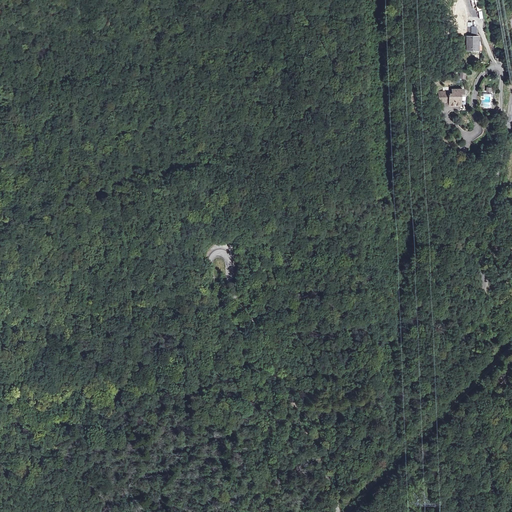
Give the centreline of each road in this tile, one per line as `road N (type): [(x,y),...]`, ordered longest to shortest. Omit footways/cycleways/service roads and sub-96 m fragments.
road 1 (unclassified): [(339,511),(333,481),(237,305),(229,259),(217,250),(210,268),(255,412),(260,511)]
road 2 (unclassified): [(511,110),(500,188),(479,244),(484,288),(467,327),(472,425),(490,478),(490,511)]
